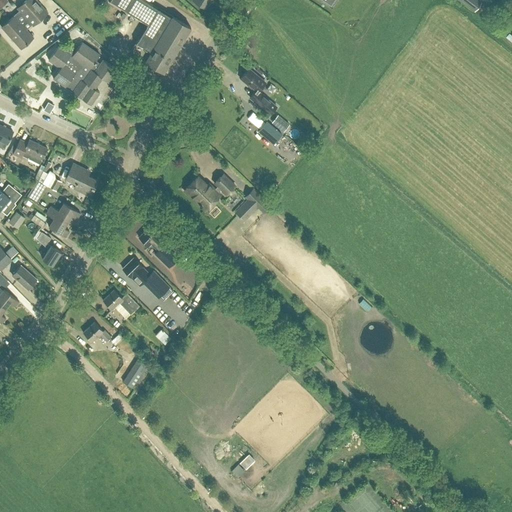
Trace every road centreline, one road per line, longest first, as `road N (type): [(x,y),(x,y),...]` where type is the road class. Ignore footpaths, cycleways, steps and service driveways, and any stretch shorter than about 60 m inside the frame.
road 1 (unclassified): [(469,511),(132,185)]
road 2 (track): [(222,511),(43,325)]
road 3 (tertiary): [(0,382),(132,185)]
road 4 (tertiary): [(133,167),(242,0)]
road 5 (residential): [(133,167),(0,103)]
road 6 (track): [(301,511),(365,474),(405,511)]
